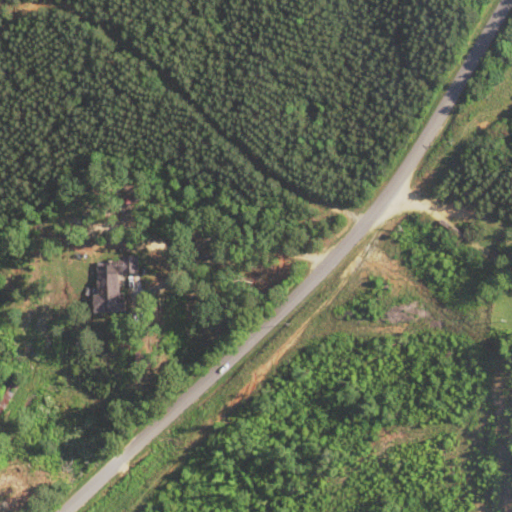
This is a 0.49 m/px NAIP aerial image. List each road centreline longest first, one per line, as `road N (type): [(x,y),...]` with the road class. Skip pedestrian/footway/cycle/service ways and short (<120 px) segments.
road 1 (tertiary): [(62,511),(323,273),(387,195),(509,0)]
road 2 (track): [(511,264),(417,223),(387,195)]
